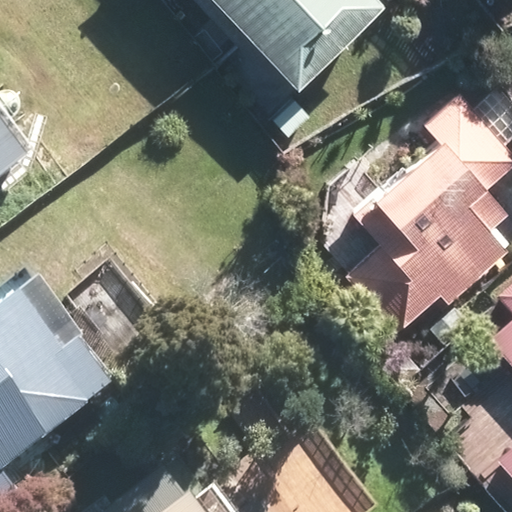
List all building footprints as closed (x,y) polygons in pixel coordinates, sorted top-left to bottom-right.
[(219,0),(294,80),(379,0),(219,0)] [(443,293),(456,307),(511,254),(511,214),(487,189),(511,164),(511,142),(511,141),(511,139),(511,90),(498,75),(472,100),(458,85),(413,128),(427,142),(352,213),(376,239),(346,268),(405,329),(443,293)] [(511,421),(491,398),(444,439),(507,511),(511,511),(511,278),(500,289),(511,301),(511,309),(483,336),(511,367),(511,421)] [(0,475),(115,396),(84,353),(92,348),(45,281),(0,312),(0,475)] [(157,511),(202,511),(188,491),(157,511)]
